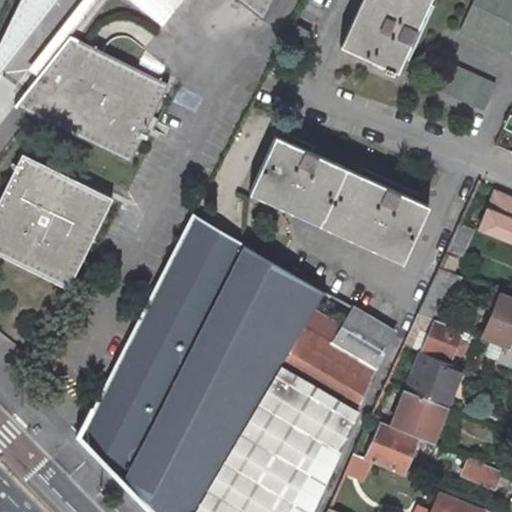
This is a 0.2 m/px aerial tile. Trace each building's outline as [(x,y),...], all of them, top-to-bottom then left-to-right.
[(20,0),(3,35),(0,40),(0,57),(13,41),(45,2),(43,0),(20,0)] [(132,0),(149,14),(160,0),(230,0),(248,15),(256,0),(132,0)] [(367,0),(346,47),(397,71),(427,3),(428,0),(367,0)] [(511,0),(474,0),(460,30),(509,52),(511,47),(511,0)] [(291,23),(283,41),(302,50),(311,33),(291,23)] [(78,39),(70,35),(38,76),(56,82),(78,39)] [(38,76),(14,105),(130,162),(168,84),(78,39),(56,82),(38,76)] [(446,62),(434,87),(483,110),(495,84),(446,62)] [(275,136),(252,186),(405,255),(428,205),(357,173),(312,152),(275,136)] [(22,153),(0,198),(0,254),(68,288),(112,198),(22,153)] [(511,193),(497,188),(480,229),(511,242),(511,193)] [(310,511),(394,332),(325,290),(194,213),(78,434),(109,465),(154,511),(310,511)] [(446,252),(439,267),(452,272),(458,258),(446,252)] [(439,267),(418,312),(444,322),(464,277),(452,272),(439,267)] [(511,295),(501,292),(482,338),(505,347),(509,338),(511,330),(511,295)] [(418,312),(403,344),(415,349),(422,332),(429,335),(423,350),(449,360),(462,329),(444,322),(418,312)] [(511,350),(505,347),(499,361),(511,366),(511,350)] [(422,352),(407,389),(446,405),(450,393),(461,367),(422,352)] [(399,354),(387,381),(400,386),(412,359),(399,354)] [(387,381),(370,416),(379,420),(383,422),(400,386),(387,381)] [(407,389),(393,426),(418,436),(431,441),(439,422),(446,405),(407,389)] [(379,420),(364,458),(403,474),(409,458),(418,436),(393,426),(383,422),(379,420)] [(461,474),(492,487),(500,469),(468,456),(461,474)] [(439,492),(430,511),(483,511),(484,511),(439,492)]
